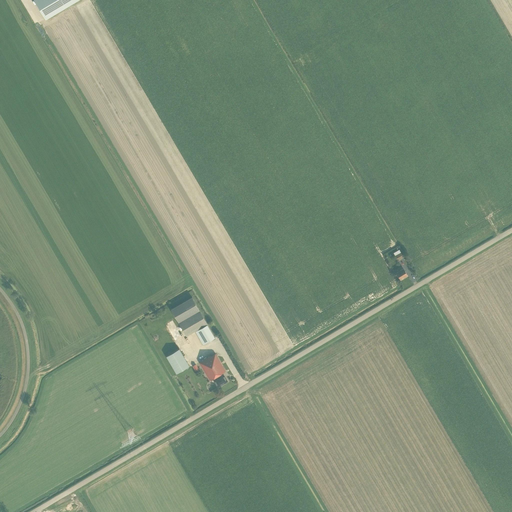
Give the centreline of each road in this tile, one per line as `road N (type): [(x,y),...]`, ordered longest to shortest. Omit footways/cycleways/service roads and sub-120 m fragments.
road 1 (unclassified): [(34,511),(511,230)]
road 2 (unclassified): [(0,435),(28,372),(19,317),(0,289)]
